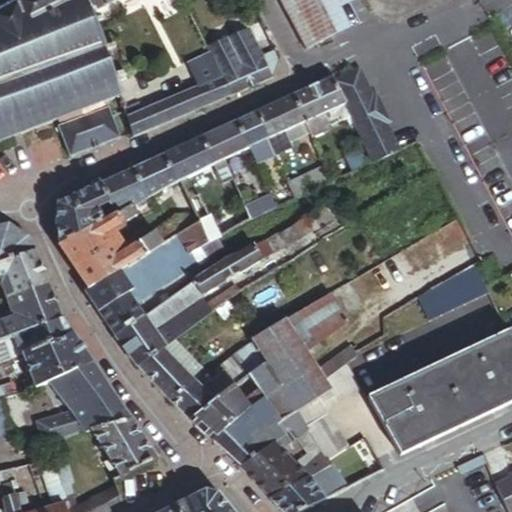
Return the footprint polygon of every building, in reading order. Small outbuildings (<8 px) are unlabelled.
[(111,83),(120,80),(110,48),(101,51),(95,31),(104,28),(103,25),(94,28),(86,2),(89,0),(27,0),(13,8),(0,15),(0,147),(52,126),(55,132),(51,135),(64,166),(115,146),(102,114),(98,114),(95,107),(117,99),(111,83)] [(98,0),(105,12),(128,0),(98,0)] [(149,0),(154,9),(171,0),(149,0)] [(363,4),(360,0),(274,0),(307,64),(319,66),(328,62),(320,48),(327,44),(345,35),(335,14),(363,4)] [(255,49),(248,37),(205,55),(216,76),(230,103),(273,85),(255,49)] [(198,117),(230,103),(216,76),(204,81),(199,94),(163,110),(171,128),(198,117)] [(358,77),(334,88),(349,122),(371,169),(396,157),(384,131),(386,130),(373,103),(370,104),(358,77)] [(336,128),(349,122),(334,88),(332,85),(314,93),(292,103),(305,130),(312,144),(328,137),(326,132),(321,122),(331,118),(336,128)] [(254,121),(267,148),(305,130),(292,103),(280,109),(254,121)] [(154,135),(171,128),(163,110),(146,117),(154,135)] [(131,145),(154,135),(146,117),(142,118),(140,113),(124,120),(131,145)] [(326,132),(336,128),(331,118),(321,122),(326,132)] [(249,156),(267,148),(254,121),(247,124),(237,129),(249,156)] [(222,169),(249,156),(237,129),(223,135),(201,145),(214,172),(222,169)] [(212,174),(214,172),(201,145),(191,150),(183,154),(195,181),(212,174)] [(178,190),(195,181),(183,154),(174,158),(162,163),(174,191),(178,190)] [(328,171),(335,188),(366,172),(363,165),(355,159),(328,171)] [(131,177),(145,206),(174,191),(162,163),(143,172),(131,177)] [(221,192),(231,188),(222,169),(214,172),(212,174),(221,192)] [(323,171),(284,189),(292,207),(331,189),(323,171)] [(216,245),(239,231),(231,213),(240,209),(231,188),(221,192),(212,174),(195,181),(178,190),(198,231),(206,250),(216,245)] [(130,214),(145,206),(131,177),(118,183),(101,190),(115,221),(130,214)] [(284,189),(266,197),(269,204),(274,215),(292,207),(284,189)] [(60,251),(115,221),(101,190),(56,212),(56,233),(60,251)] [(243,215),(248,227),(274,215),(269,204),(243,215)] [(344,231),(353,227),(338,205),(331,210),(344,231)] [(239,231),(248,227),(243,215),(240,209),(231,213),(239,231)] [(152,242),(136,251),(133,257),(130,257),(120,263),(106,239),(117,232),(118,228),(123,228),(134,222),(130,214),(115,221),(60,251),(90,295),(119,276),(124,274),(125,275),(133,270),(159,254),(152,242)] [(309,232),(314,229),(310,222),(304,226),(309,232)] [(287,252),(311,237),(309,232),(304,226),(280,241),(287,252)] [(136,251),(131,251),(122,256),(112,240),(122,235),(123,228),(118,228),(117,232),(106,239),(120,263),(130,257),(133,257),(136,251)] [(168,233),(152,242),(159,254),(196,232),(185,228),(181,229),(168,233)] [(0,269),(36,257),(29,237),(10,231),(0,233),(0,269)] [(187,260),(206,250),(198,231),(196,232),(159,254),(133,270),(138,278),(183,251),(187,260)] [(265,247),(272,259),(287,252),(280,241),(265,247)] [(207,269),(223,260),(216,245),(206,250),(187,260),(157,278),(166,290),(180,281),(179,278),(206,265),(207,269)] [(219,269),(142,322),(152,335),(195,306),(262,264),(272,259),(265,247),(258,249),(247,254),(219,269)] [(0,280),(3,290),(8,305),(49,290),(36,257),(0,269),(0,280)] [(430,328),(489,301),(474,271),(419,303),(430,328)] [(86,298),(98,317),(131,295),(119,276),(90,295),(86,298)] [(142,322),(134,310),(166,290),(157,278),(131,295),(98,317),(114,342),(142,322)] [(0,347),(12,343),(63,326),(49,290),(8,305),(12,316),(14,323),(0,327),(0,347)] [(225,308),(227,306),(240,296),(236,291),(221,302),(225,308)] [(276,433),(296,419),(330,397),(322,385),(346,369),(357,362),(349,350),(314,374),(303,355),(346,329),(330,300),(251,348),(267,370),(251,383),(260,396),(265,404),(250,414),(235,428),(246,437),(223,458),(240,475),(283,445),(276,433)] [(219,312),(225,308),(221,302),(215,307),(219,312)] [(224,326),(235,317),(227,306),(225,308),(219,312),(216,315),(224,326)] [(216,315),(219,312),(215,307),(208,313),(212,318),(216,315)] [(201,326),(212,318),(208,313),(205,309),(194,317),(201,326)] [(0,327),(14,323),(12,316),(0,319),(0,327)] [(156,340),(165,352),(198,327),(194,322),(188,326),(185,321),(156,340)] [(124,355),(152,335),(142,322),(114,342),(124,355)] [(32,356),(38,353),(72,340),(63,326),(12,343),(16,354),(29,350),(32,356)] [(124,355),(127,359),(155,339),(152,335),(124,355)] [(400,462),(511,407),(511,344),(508,336),(372,402),(400,462)] [(162,354),(165,352),(156,340),(155,339),(127,359),(137,372),(162,354)] [(50,388),(93,370),(72,340),(38,353),(32,356),(22,360),(35,393),(50,388)] [(214,405),(230,395),(220,377),(196,389),(162,354),(137,372),(168,407),(189,426),(214,405)] [(328,419),(336,407),(360,394),(346,369),(322,385),(330,397),(296,419),(306,435),(312,446),(318,455),(322,462),(326,468),(348,455),(328,419)] [(88,438),(130,425),(93,370),(50,388),(59,402),(65,412),(82,440),(88,438)] [(43,407),(59,402),(50,388),(35,393),(43,407)] [(0,405),(1,405),(15,401),(11,391),(0,394),(0,405)] [(6,421),(43,407),(35,393),(15,401),(1,405),(6,421)] [(250,414),(245,407),(235,393),(230,395),(214,405),(189,426),(213,448),(235,428),(250,414)] [(245,407),(250,414),(265,404),(260,396),(245,407)] [(0,441),(11,439),(11,438),(6,421),(1,405),(0,405),(0,441)] [(47,450),(82,440),(65,412),(58,415),(63,423),(37,431),(39,440),(20,446),(18,436),(11,438),(11,439),(17,459),(32,455),(35,469),(51,465),(47,450)] [(287,451),(295,444),(306,435),(296,419),(276,433),(283,445),(287,451)] [(119,484),(158,465),(130,425),(88,438),(107,466),(114,477),(119,484)] [(213,448),(223,458),(246,437),(235,428),(213,448)] [(301,454),(312,446),(306,435),(295,444),(301,454)] [(304,487),(310,493),(373,462),(364,444),(348,455),(326,468),(328,473),(310,483),(304,487)] [(272,506),(304,487),(300,481),(281,457),(287,451),(283,445),(240,475),(272,506)] [(301,469),(306,475),(322,462),(318,455),(301,469)] [(273,511),(314,511),(327,505),(381,478),(373,462),(310,493),(304,487),(272,506),(269,508),(273,511)] [(306,475),(310,483),(328,473),(326,468),(322,462),(306,475)] [(60,493),(55,477),(51,465),(35,469),(28,471),(33,482),(33,484),(43,481),(52,505),(63,502),(60,493)] [(107,481),(114,477),(107,466),(101,469),(107,481)] [(16,487),(33,482),(28,471),(12,475),(16,487)] [(68,490),(72,489),(67,473),(55,477),(60,493),(68,490)] [(304,487),(310,483),(306,475),(300,481),(304,487)] [(511,511),(511,475),(508,478),(510,481),(496,488),(507,511),(511,511)] [(4,503),(15,500),(14,495),(12,488),(0,492),(4,503)] [(63,511),(74,511),(68,490),(60,493),(63,502),(64,506),(62,507),(63,511)] [(108,511),(113,511),(122,508),(115,494),(103,499),(108,511)] [(108,511),(103,499),(79,511),(108,511)] [(197,503),(200,511),(226,511),(219,503),(207,499),(197,503)] [(18,511),(15,500),(4,503),(5,511),(18,511)] [(200,511),(197,503),(178,511),(200,511)]
